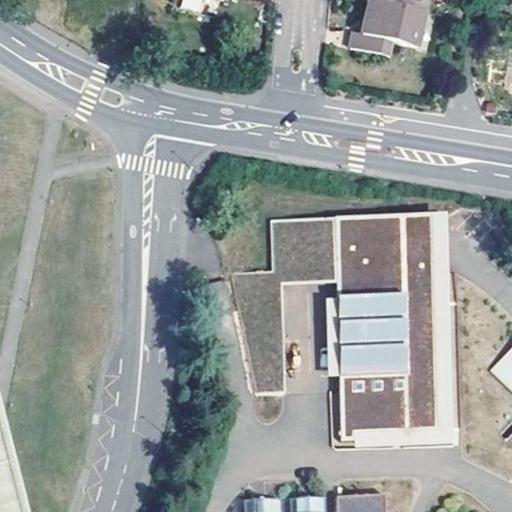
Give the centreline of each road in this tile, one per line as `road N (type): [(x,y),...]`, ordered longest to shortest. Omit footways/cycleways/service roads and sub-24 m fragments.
road 1 (residential): [(111,511),(135,414),(156,109)]
road 2 (residential): [(317,140),(511,173)]
road 3 (residential): [(156,109),(45,65),(0,35)]
road 4 (residential): [(284,134),(156,109)]
